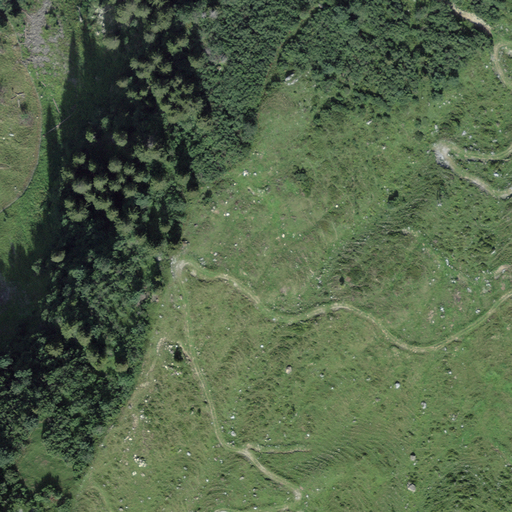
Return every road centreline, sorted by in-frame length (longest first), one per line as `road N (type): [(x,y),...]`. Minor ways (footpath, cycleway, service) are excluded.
road 1 (track): [(251,511),(290,504),(296,491),(220,439),(195,364),(180,262),(240,282),(280,317),(349,306),(421,348),(448,341),(511,293)]
road 2 (track): [(511,189),(463,175),(441,147),(481,156),(511,148)]
